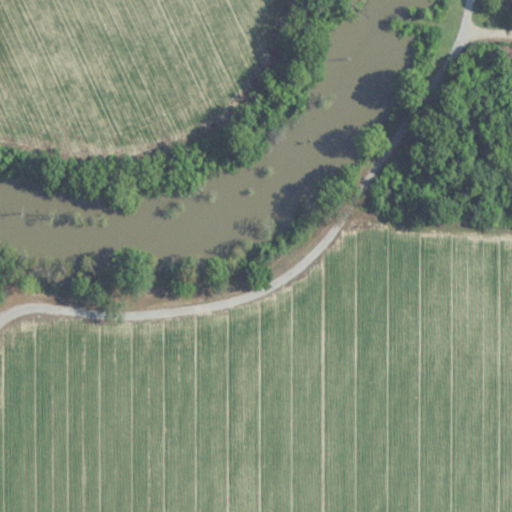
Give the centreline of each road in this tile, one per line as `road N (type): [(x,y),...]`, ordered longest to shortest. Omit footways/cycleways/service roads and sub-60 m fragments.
road 1 (residential): [(0,325),(42,311),(185,312),(234,303),(280,280),(315,252),(407,125),(462,29)]
road 2 (track): [(0,143),(73,164),(202,143),(267,85),(303,0)]
